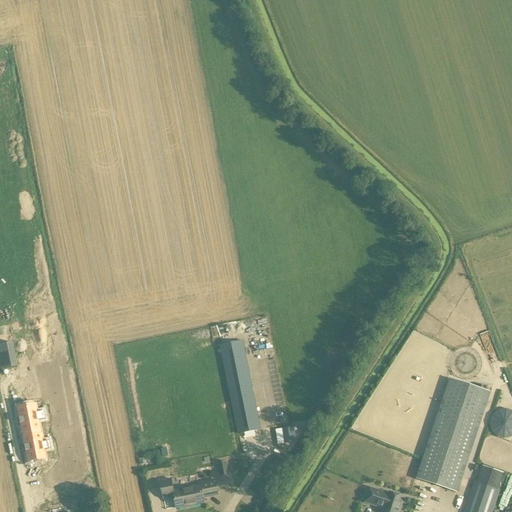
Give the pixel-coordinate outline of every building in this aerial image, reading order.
[(219,345),(238,435),(261,430),(243,340),(219,345)] [(0,369),(17,366),(12,342),(0,344),(0,369)] [(417,477),(456,490),(489,390),(449,377),(448,377),(421,458),(420,461),(415,476),(417,477)] [(33,405),(16,409),(22,435),(39,431),(33,405)] [(488,431),(511,440),(511,411),(498,406),(488,431)] [(294,428),(276,430),(278,444),(296,442),(294,431),(297,430),(296,427),(294,428)] [(39,431),(22,435),(27,461),(44,457),(39,431)] [(226,461),(218,463),(220,476),(229,475),(226,461)] [(483,466),(477,481),(473,480),(462,511),(490,511),(498,488),(504,473),(483,466)] [(171,479),(160,482),(161,488),(163,498),(174,497),(176,509),(203,504),(202,498),(218,495),(215,481),(199,484),(200,487),(173,491),(171,479)] [(383,507),(381,511),(382,511),(396,511),(402,495),(388,490),(387,492),(368,486),(364,500),(383,507)]
